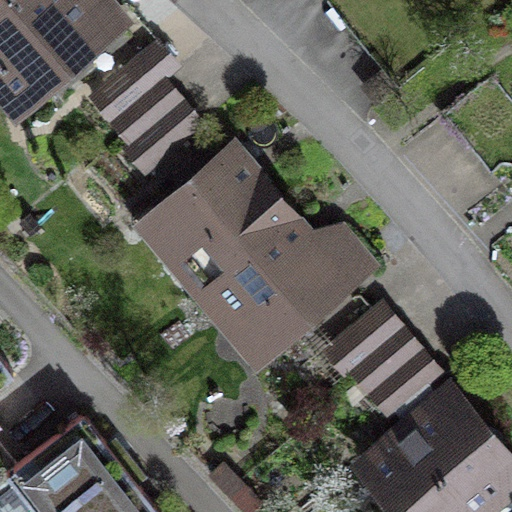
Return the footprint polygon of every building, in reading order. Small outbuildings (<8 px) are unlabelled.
[(0,0),(0,20),(24,0),(0,0)] [(24,0),(0,20),(0,98),(16,117),(132,20),(115,0),(24,0)] [(181,68),(159,42),(91,100),(113,126),(168,79),(181,68)] [(206,123),(168,79),(113,126),(151,170),(206,123)] [(134,220),(205,305),(308,219),(236,134),(134,220)] [(308,219),(205,305),(252,360),(377,264),(348,224),(314,227),(308,219)] [(404,328),(383,303),(330,347),(351,372),(404,328)] [(404,328),(351,372),(388,416),(441,372),(404,328)] [(511,444),(450,373),(352,457),(399,511),(495,511),(511,498),(511,444)] [(9,473),(39,511),(157,511),(81,416),(9,473)]
